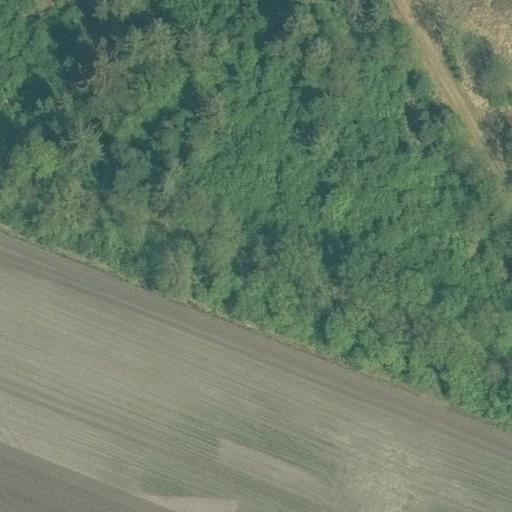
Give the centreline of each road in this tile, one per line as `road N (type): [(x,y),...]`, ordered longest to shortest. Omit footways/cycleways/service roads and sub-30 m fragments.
road 1 (track): [(511,366),(0,165)]
road 2 (track): [(511,182),(409,0)]
